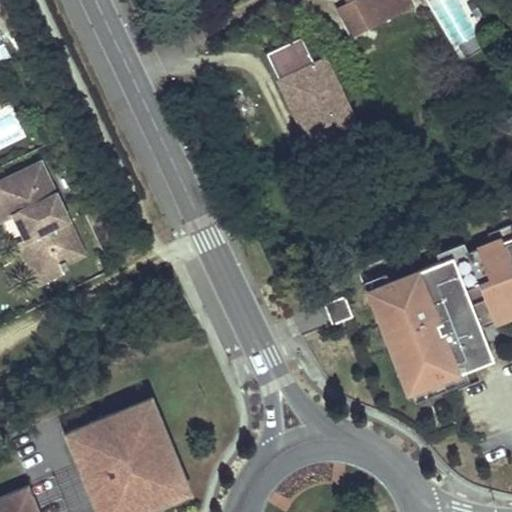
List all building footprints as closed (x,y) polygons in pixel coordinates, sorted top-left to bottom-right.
[(355,1),(354,0),(348,0),(349,1),(338,7),(353,37),(369,29),(360,12),(355,1)] [(354,0),(355,1),(356,0),(360,0),(365,9),(360,12),(369,29),(413,6),(409,0),(354,0)] [(360,0),(356,0),(355,1),(360,12),(365,9),(360,0)] [(303,107),(327,148),(364,130),(327,55),(317,61),(303,34),(267,51),(296,111),(303,107)] [(249,169),(282,153),(242,73),(213,88),(225,112),(221,114),(249,169)] [(84,255),(40,164),(0,182),(0,223),(12,218),(18,215),(29,237),(22,240),(20,241),(31,265),(55,253),(61,266),(67,263),(84,255)] [(29,237),(18,215),(12,218),(22,240),(29,237)] [(511,238),(503,242),(502,239),(466,253),(467,256),(454,262),(453,258),(379,288),(380,291),(368,295),(380,325),(384,323),(412,393),(431,385),(430,382),(452,374),(453,377),(493,361),(481,330),(511,317),(511,238)] [(70,269),(67,263),(61,266),(55,253),(31,265),(20,241),(17,243),(37,285),(70,269)] [(344,297),(325,304),(332,324),(352,317),(344,297)] [(193,511),(200,509),(163,413),(75,446),(86,473),(92,471),(107,511),(193,511)] [(86,473),(100,511),(107,511),(92,471),(86,473)] [(0,511),(42,511),(37,497),(0,511)]
